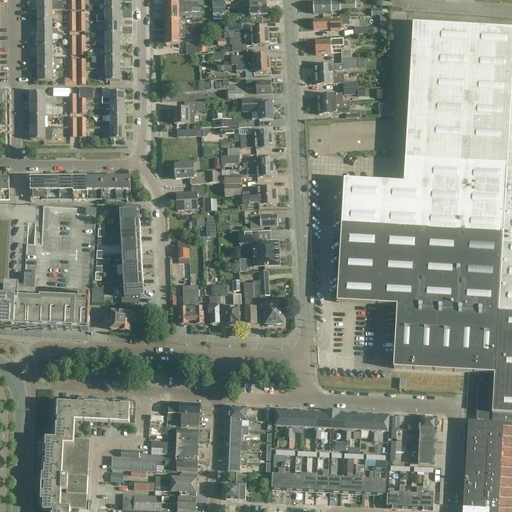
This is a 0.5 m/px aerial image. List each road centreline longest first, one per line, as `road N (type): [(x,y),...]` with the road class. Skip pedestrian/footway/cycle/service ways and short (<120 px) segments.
road 1 (residential): [(304,359),(287,0)]
road 2 (residential): [(448,511),(452,408),(303,401)]
road 3 (residential): [(162,353),(161,204),(137,165)]
road 4 (residential): [(92,511),(95,443),(141,445),(144,391)]
road 5 (residential): [(137,165),(141,0)]
road 6 (residential): [(13,165),(12,0)]
road 7 (residential): [(6,369),(46,348),(162,353)]
road 8 (tertiary): [(17,511),(21,398),(6,369)]
road 9 (residential): [(13,165),(137,165)]
